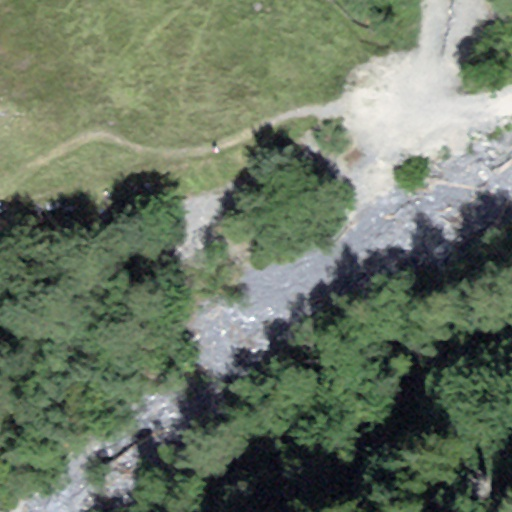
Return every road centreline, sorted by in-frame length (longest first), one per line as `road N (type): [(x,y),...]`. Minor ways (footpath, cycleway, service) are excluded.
road 1 (track): [(433,0),(434,46),(416,83),(431,113),(511,97)]
road 2 (track): [(511,437),(367,511)]
